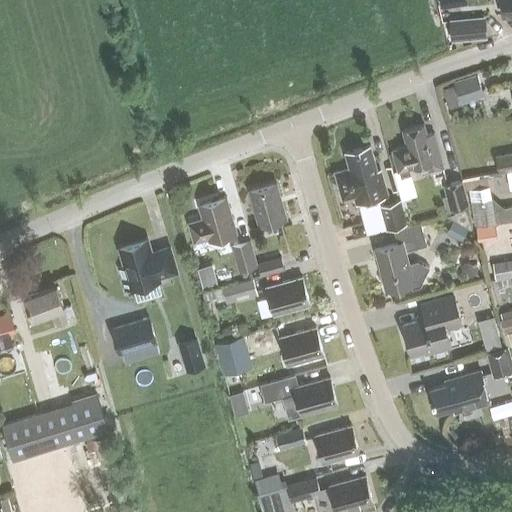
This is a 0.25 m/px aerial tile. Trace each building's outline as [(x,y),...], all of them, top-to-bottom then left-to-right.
[(447,0),(439,0),(440,9),(449,7),(447,0)] [(511,0),(501,0),(503,16),(511,15),(511,0)] [(483,17),(450,19),(452,39),(484,37),(483,17)] [(475,76),(453,82),(459,102),(481,95),(475,76)] [(424,124),(403,130),(407,146),(392,150),(398,171),(413,167),(413,168),(423,165),(425,172),(443,167),(434,133),(427,135),(424,124)] [(350,168),(335,172),(343,199),(354,195),(357,204),(387,195),(380,170),(377,171),(370,145),(346,152),(350,168)] [(511,152),(493,156),(494,157),(483,158),(486,174),(497,172),(511,169),(511,152)] [(412,175),(397,179),(402,197),(417,193),(412,175)] [(461,180),(444,185),(451,211),(468,206),(461,180)] [(260,226),(287,219),(276,182),(249,190),(260,226)] [(489,184),(469,186),(473,224),(511,220),(511,206),(492,208),(489,184)] [(209,240),(236,233),(226,196),(199,204),(203,218),(189,222),(194,241),(208,237),(209,240)] [(387,229),(406,223),(400,200),(380,206),(387,229)] [(465,210),(447,216),(471,229),(465,210)] [(387,290),(412,283),(413,286),(412,286),(413,288),(421,285),(430,267),(418,261),(409,263),(405,251),(427,245),(420,221),(393,229),(397,242),(375,248),(387,290)] [(147,238),(120,246),(125,264),(116,267),(123,292),(159,281),(158,277),(177,271),(170,246),(157,250),(158,252),(152,254),(147,238)] [(239,270),(257,265),(250,239),(232,244),(239,270)] [(261,275),(284,268),(281,257),(258,263),(261,275)] [(511,277),(511,258),(492,262),(495,280),(511,277)] [(269,297),(256,301),(261,317),(310,304),(302,277),(266,287),(269,297)] [(226,301),(257,293),(253,279),(222,287),(226,301)] [(32,317),(26,319),(35,345),(83,328),(74,302),(64,306),(56,286),(25,297),(32,317)] [(428,317),(404,323),(411,352),(427,348),(428,353),(452,346),(445,321),(460,317),(454,295),(424,303),(428,317)] [(511,309),(498,314),(499,320),(500,319),(511,315),(511,309)] [(0,335),(16,330),(10,313),(0,316),(0,335)] [(511,315),(500,319),(505,333),(511,331),(511,315)] [(156,341),(149,317),(113,328),(120,352),(156,341)] [(287,364),(324,354),(316,327),(280,337),(287,364)] [(240,336),(216,343),(225,374),(248,367),(240,336)] [(494,376),(511,370),(511,362),(508,347),(487,352),(494,376)] [(200,349),(181,355),(186,371),(205,366),(200,349)] [(95,359),(84,363),(91,384),(101,381),(95,359)] [(453,407),(454,412),(490,402),(481,370),(456,377),(457,381),(430,388),(436,412),(453,407)] [(298,386),(295,374),(259,385),(264,402),(281,397),(287,418),(338,404),(330,377),(298,386)] [(242,391),(229,394),(231,402),(244,398),(242,391)] [(96,394),(73,402),(73,403),(84,438),(108,430),(97,394),(96,394)] [(56,408),(4,425),(15,459),(67,443),(56,408)] [(323,462),(359,452),(352,425),(315,435),(323,462)] [(279,448),(306,440),(303,427),(276,434),(279,448)] [(93,439),(101,467),(117,463),(109,435),(93,439)] [(321,493),(314,494),(319,511),(337,511),(373,502),(366,475),(329,485),(329,486),(320,488),(321,493)] [(316,477),(259,493),(264,511),(281,511),(294,508),(292,501),(314,494),(321,493),(320,488),(316,477)] [(0,511),(11,511),(8,497),(0,499),(0,511)]
